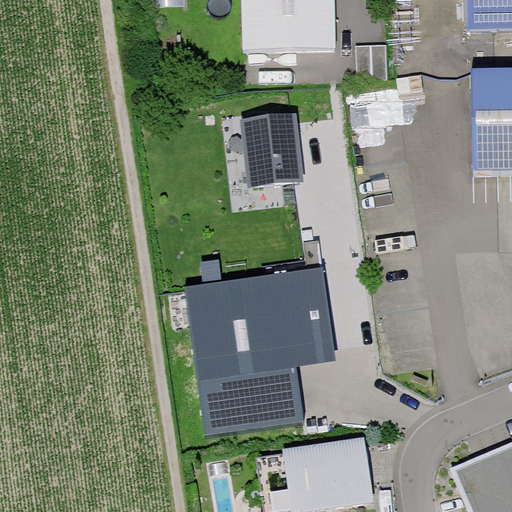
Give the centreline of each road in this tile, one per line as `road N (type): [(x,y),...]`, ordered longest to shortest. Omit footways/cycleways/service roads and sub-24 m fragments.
road 1 (track): [(107,0),(180,511)]
road 2 (unclassified): [(511,385),(457,408),(423,434),(407,474),(412,511)]
